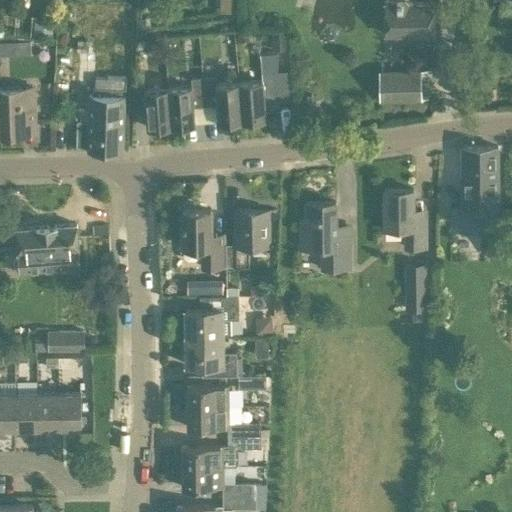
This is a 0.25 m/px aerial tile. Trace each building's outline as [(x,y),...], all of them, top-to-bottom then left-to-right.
[(433,0),(384,0),(385,34),(434,33),(433,0)] [(137,19),(137,34),(145,34),(145,19),(137,19)] [(92,47),(91,65),(95,65),(94,95),(125,96),(128,21),(118,21),(118,33),(96,32),(96,47),(92,47)] [(288,29),(271,30),(272,48),(289,47),(288,29)] [(13,40),(0,40),(0,53),(13,53),(13,40)] [(262,79),(239,81),(242,119),(266,117),(265,101),(276,100),(274,72),(277,72),(278,53),(260,54),(262,79)] [(420,70),(380,71),(381,98),(421,97),(420,70)] [(215,76),(203,77),(205,106),(217,105),(219,121),(242,119),(239,81),(216,83),(215,76)] [(192,85),(168,87),(171,125),(195,123),(194,107),(205,106),(203,77),(191,78),(192,85)] [(135,82),(133,112),(146,111),(148,127),(171,125),(168,87),(145,89),(145,81),(135,82)] [(34,87),(0,88),(0,133),(24,133),(23,121),(35,120),(34,87)] [(482,88),(482,97),(494,97),(494,88),(490,88),(482,88)] [(312,93),(300,94),(300,104),(312,103),(312,93)] [(78,122),(77,145),(87,145),(87,149),(123,150),(125,96),(94,95),(89,95),(88,122),(78,122)] [(319,105),(293,106),(294,122),(320,121),(319,105)] [(450,208),(450,222),(453,222),(494,222),(498,222),(498,207),(497,207),(497,206),(498,206),(498,146),(498,145),(462,145),(462,150),(462,206),(463,206),(463,208),(450,208)] [(414,189),(384,189),(385,227),(405,227),(406,246),(426,246),(426,220),(414,220),(414,189)] [(303,220),(303,245),(321,245),(321,268),(350,267),(350,237),(334,237),(334,203),(308,203),(308,220),(303,220)] [(210,209),(182,210),(183,246),(183,256),(187,260),(198,260),(200,257),(202,256),(202,266),(225,266),(225,245),(225,233),(211,233),(210,209)] [(236,245),(225,245),(225,266),(226,266),(249,265),(249,245),(269,245),(269,209),(236,209),(236,244),(236,245)] [(77,223),(16,228),(17,251),(18,251),(20,270),(79,265),(78,247),(79,247),(77,223)] [(511,234),(487,234),(486,254),(511,254),(511,234)] [(425,281),(407,281),(407,309),(425,309),(425,281)] [(200,308),(186,308),(186,336),(222,335),(230,335),(230,318),(239,318),(239,295),(226,295),(211,295),(211,307),(200,308)] [(59,330),(59,348),(84,348),(84,330),(59,330)] [(186,336),(187,364),(211,363),(211,376),(239,375),(242,375),(242,357),(237,357),(237,353),(222,353),(222,335),(186,336)] [(15,351),(2,351),(2,361),(15,361),(15,351)] [(28,351),(15,351),(15,361),(28,361),(28,351)] [(58,356),(45,356),(45,366),(58,366),(58,356)] [(71,356),(58,356),(58,366),(71,366),(71,356)] [(242,375),(239,375),(239,388),(271,388),(272,375),(242,375)] [(228,384),(187,385),(187,406),(188,406),(228,405),(228,384)] [(15,392),(0,392),(0,427),(16,427),(15,392)] [(37,392),(15,392),(16,427),(37,427),(37,395),(37,392)] [(59,392),(37,392),(37,395),(37,427),(59,426),(59,402),(59,392)] [(81,392),(59,392),(59,402),(59,426),(81,426),(81,409),(81,392)] [(188,406),(187,406),(188,427),(229,426),(228,405),(188,406)] [(261,422),(233,422),(233,435),(261,435),(261,422)] [(223,444),(182,445),(182,466),(215,465),(223,465),(236,465),(236,447),(233,447),(233,435),(228,435),(228,444),(223,444)] [(261,435),(233,435),(233,447),(236,447),(261,447),(261,435)] [(215,465),(182,466),(182,486),(223,486),(223,495),(255,495),(255,483),(255,482),(223,483),(223,465),(215,465)] [(266,483),(255,483),(255,495),(265,495),(266,483)] [(255,495),(223,495),(223,504),(224,508),(230,508),(255,508),(255,495)]
